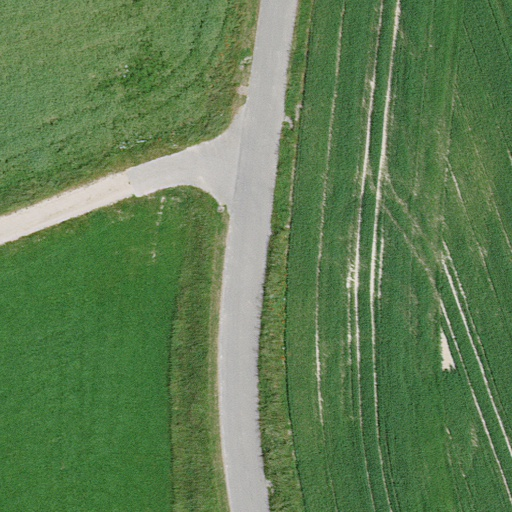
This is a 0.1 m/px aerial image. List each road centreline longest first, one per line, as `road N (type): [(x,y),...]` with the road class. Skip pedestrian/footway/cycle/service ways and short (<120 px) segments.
road 1 (unclassified): [(247,511),(231,398),(269,0)]
road 2 (track): [(0,224),(250,136)]
